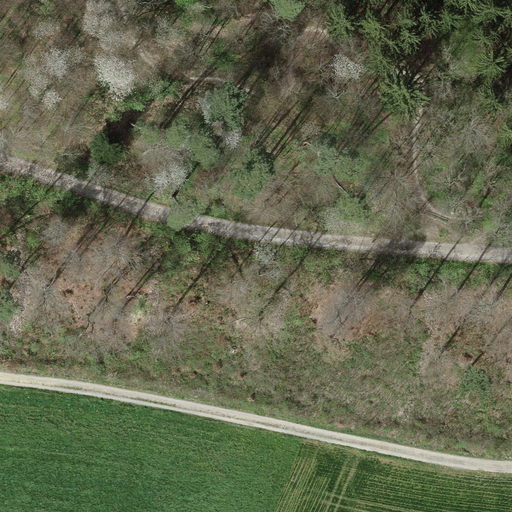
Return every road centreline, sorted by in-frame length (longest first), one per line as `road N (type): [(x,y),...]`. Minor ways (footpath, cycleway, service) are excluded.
road 1 (track): [(511,254),(218,230),(0,172)]
road 2 (track): [(0,383),(511,465)]
